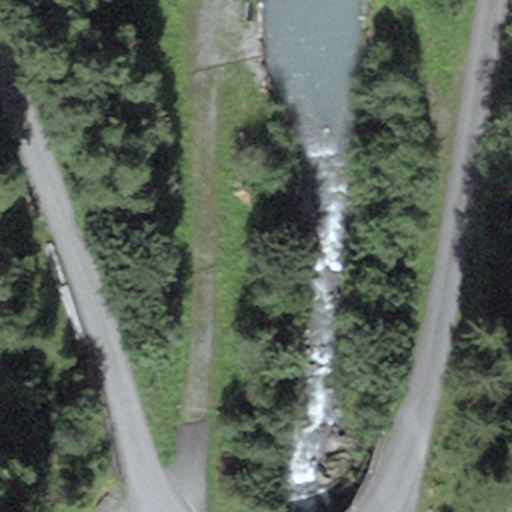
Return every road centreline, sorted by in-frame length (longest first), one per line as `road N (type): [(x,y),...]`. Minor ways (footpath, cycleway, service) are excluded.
road 1 (unclassified): [(393,511),(419,429),(491,0)]
road 2 (track): [(182,511),(206,212),(194,0)]
road 3 (unclassified): [(0,57),(110,347),(126,454),(155,511)]
